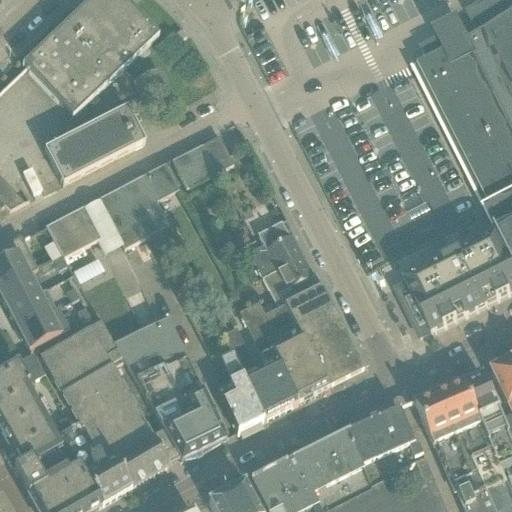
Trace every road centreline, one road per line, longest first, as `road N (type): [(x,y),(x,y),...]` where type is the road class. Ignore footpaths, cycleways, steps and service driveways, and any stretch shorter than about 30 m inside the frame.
road 1 (residential): [(250,109),(396,388)]
road 2 (tertiary): [(396,388),(148,511)]
road 3 (residential): [(0,226),(250,109)]
road 4 (tertiary): [(511,331),(396,388)]
